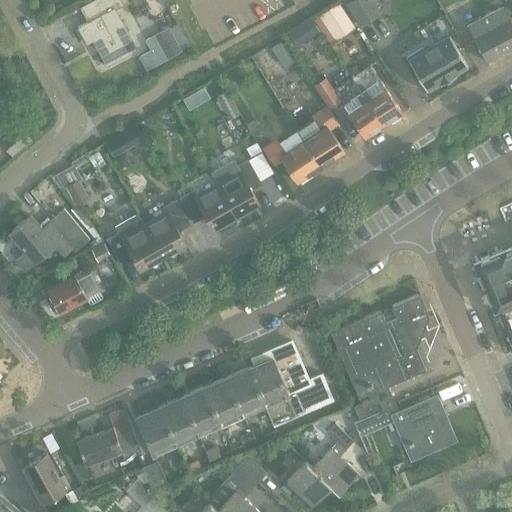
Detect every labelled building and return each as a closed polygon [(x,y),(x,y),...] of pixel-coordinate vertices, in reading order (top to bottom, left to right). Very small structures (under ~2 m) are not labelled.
[(120,0),(92,0),(80,7),(87,22),(77,27),(87,43),(92,40),(106,65),(136,49),(114,9),(122,4),(120,0)] [(379,12),(373,1),(375,0),(351,0),(345,4),(358,25),(379,12)] [(338,2),(319,15),(335,40),(354,27),(338,2)] [(474,38),(473,39),(485,61),(511,46),(511,27),(509,21),(506,22),(498,8),(467,25),(474,38)] [(296,45),(322,30),(312,14),(287,30),(296,45)] [(181,31),(172,36),(180,52),(189,47),(181,31)] [(424,51),(422,47),(406,57),(426,91),(440,83),(441,85),(456,77),(454,74),(468,67),(449,36),(424,51)] [(281,41),(271,48),(276,55),(286,49),(281,41)] [(369,66),(349,79),(358,93),(368,87),(373,95),(365,101),(381,126),(400,114),(383,89),(378,81),(369,66)] [(330,109),(340,102),(341,101),(325,77),(314,84),(330,109)] [(365,101),(373,95),(368,87),(358,93),(352,82),(342,89),(347,97),(341,101),(340,102),(347,112),(363,138),(381,126),(365,101)] [(204,87),(183,99),(189,110),(210,98),(204,87)] [(227,92),(216,98),(229,121),(239,115),(227,92)] [(302,139),(300,141),(319,168),(342,152),(328,131),(335,126),(323,108),(310,116),(314,123),(298,133),(302,139)] [(0,139),(0,141),(11,153),(29,138),(18,124),(0,139)] [(140,139),(133,128),(122,135),(130,146),(140,139)] [(296,183),(319,168),(300,141),(283,152),(274,138),(260,148),(273,167),(281,161),(296,183)] [(238,172),(217,185),(235,216),(257,203),(250,191),(261,185),(247,161),(236,167),(238,172)] [(75,206),(89,198),(78,179),(65,187),(75,206)] [(212,229),(235,216),(217,185),(195,197),(192,192),(179,199),(193,223),(205,216),(212,229)] [(166,213),(145,225),(162,257),(185,244),(178,232),(190,225),(176,201),(163,208),(166,213)] [(27,217),(7,235),(22,253),(13,261),(22,272),(52,246),(60,256),(68,249),(71,252),(86,240),(61,209),(44,223),(51,231),(44,236),(38,230),(37,229),(27,217)] [(107,240),(121,264),(133,257),(140,269),(162,257),(145,225),(123,238),(120,232),(107,240)] [(511,245),(504,249),(488,255),(480,258),(480,259),(473,262),(511,351),(511,245)] [(84,300),(82,296),(94,290),(86,276),(74,283),(72,278),(45,292),(57,314),(84,300)] [(376,411),(378,416),(396,408),(387,386),(426,369),(416,346),(419,340),(424,338),(427,329),(425,324),(428,316),(418,292),(330,331),(360,397),(375,391),(377,395),(354,405),(361,418),(376,411)] [(254,364),(249,366),(265,403),(264,403),(274,425),(334,399),(322,372),(309,378),(292,340),(251,357),(254,364)] [(264,403),(265,403),(249,366),(227,376),(243,413),(264,403)] [(227,376),(205,386),(221,422),(243,413),(227,376)] [(198,432),(221,422),(205,386),(182,396),(198,432)] [(437,393),(398,411),(396,408),(378,416),(383,425),(395,419),(412,458),(457,438),(437,393)] [(182,396),(160,405),(172,433),(176,442),(198,432),(182,396)] [(176,442),(172,433),(160,405),(137,416),(153,452),(176,442)] [(338,441),(314,467),(313,468),(330,484),(330,485),(337,491),(357,470),(340,455),(354,439),(336,423),(328,432),(338,441)] [(77,439),(85,463),(122,450),(114,426),(77,439)] [(259,428),(251,431),(256,441),(263,438),(259,428)] [(256,441),(251,431),(239,436),(244,446),(256,441)] [(208,460),(221,455),(217,446),(205,451),(208,460)] [(65,488),(64,486),(69,483),(49,450),(22,466),(42,501),(65,488)] [(232,458),(258,482),(266,473),(248,457),(246,459),(237,452),(232,458)] [(218,510),(220,511),(258,511),(243,498),(258,482),(232,458),(224,467),(232,474),(231,475),(241,485),(218,510)] [(150,490),(168,482),(158,460),(141,467),(150,490)] [(197,461),(186,465),(189,473),(200,468),(197,461)] [(330,485),(330,484),(313,468),(314,467),(306,461),(282,487),(289,494),(295,487),(313,504),(330,485)] [(147,509),(149,511),(168,511),(142,487),(146,483),(140,478),(138,480),(127,471),(118,482),(147,509)] [(0,511),(20,511),(0,496),(0,511)] [(220,511),(218,510),(210,502),(201,511),(220,511)]
